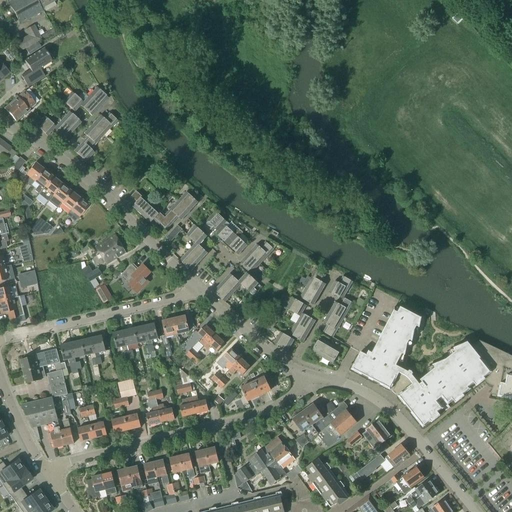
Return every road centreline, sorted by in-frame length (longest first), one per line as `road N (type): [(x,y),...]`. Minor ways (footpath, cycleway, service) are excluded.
road 1 (residential): [(45,471),(256,413),(291,396),(304,373)]
road 2 (residential): [(196,290),(84,177),(0,121)]
road 3 (residential): [(475,511),(392,414),(362,392),(304,373)]
road 4 (residential): [(0,340),(196,290)]
road 5 (residential): [(304,373),(196,290)]
